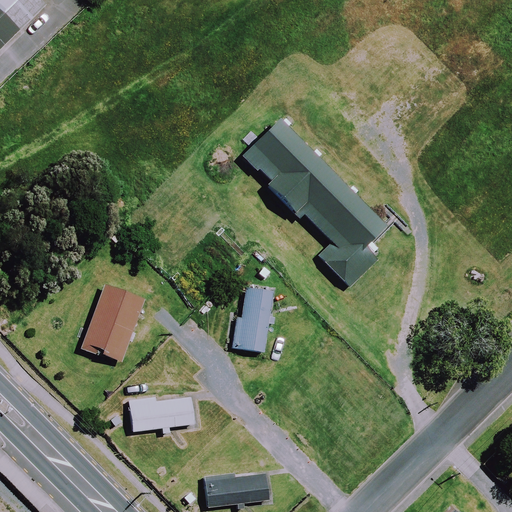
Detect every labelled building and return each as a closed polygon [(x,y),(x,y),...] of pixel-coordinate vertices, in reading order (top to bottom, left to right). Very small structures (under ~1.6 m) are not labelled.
[(0,0),(0,48),(42,7),(34,0),(0,0)] [(511,105),(500,119),(511,129),(511,105)] [(373,235),(263,126),(225,163),(314,252),(304,261),(334,291),(362,263),(353,255),(373,235)] [(502,158),(473,130),(404,198),(433,227),(502,158)] [(183,256),(165,239),(154,250),(172,267),(183,256)] [(139,304),(103,290),(79,350),(115,365),(139,304)] [(270,294),(244,290),(240,320),(234,319),(230,351),(261,355),(270,294)] [(191,427),(188,400),(153,404),(152,400),(126,404),(130,434),(191,427)] [(202,481),(204,509),(233,507),(233,511),(242,511),(247,511),(246,506),(263,504),(261,477),(202,481)]
